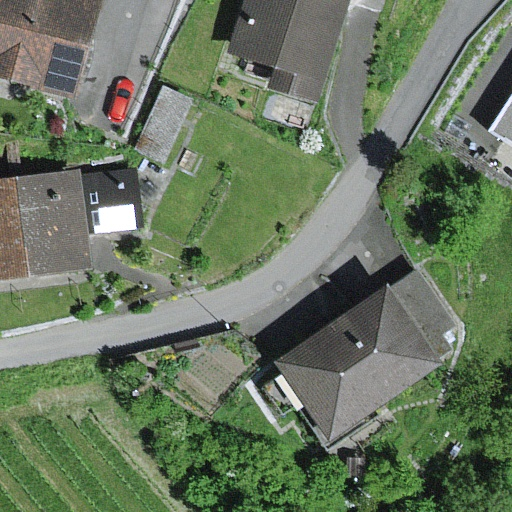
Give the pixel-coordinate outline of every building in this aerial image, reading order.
[(96,0),(0,0),(0,81),(70,100),(96,0)] [(345,0),(247,0),(233,56),(271,66),(264,94),(316,108),(345,0)] [(511,98),(489,136),(511,150),(511,98)] [(0,281),(86,273),(76,173),(0,180),(0,281)] [(433,364),(379,287),(267,366),(321,442),(433,364)]
